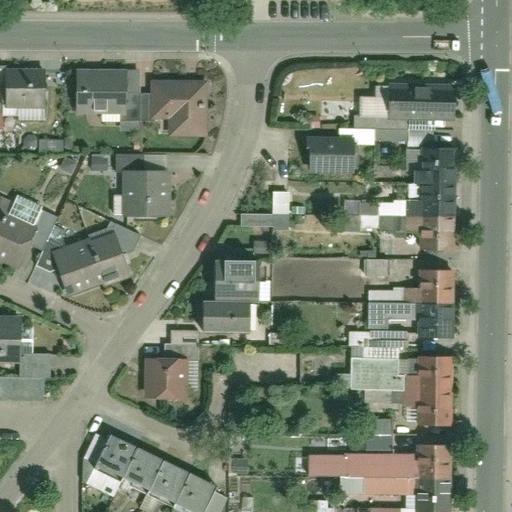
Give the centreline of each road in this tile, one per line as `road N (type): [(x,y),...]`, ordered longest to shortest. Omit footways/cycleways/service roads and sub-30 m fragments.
road 1 (tertiary): [(492,511),(495,40)]
road 2 (residential): [(243,36),(246,164),(121,341)]
road 3 (residential): [(243,36),(495,40)]
road 4 (residential): [(0,37),(243,36)]
road 5 (residential): [(121,341),(0,281)]
